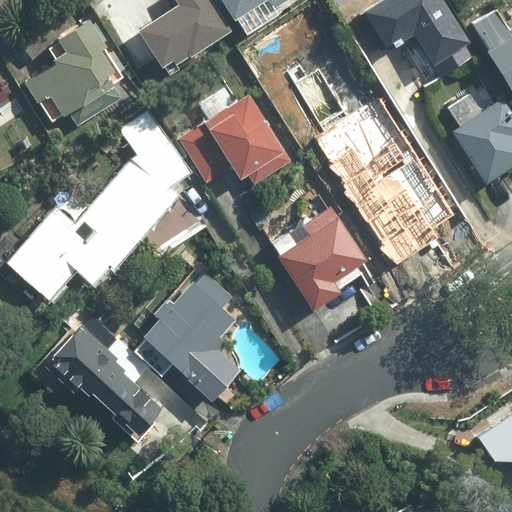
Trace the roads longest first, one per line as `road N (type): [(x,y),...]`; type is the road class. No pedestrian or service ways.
road 1 (residential): [(250,511),(253,470),(268,442),(404,350)]
road 2 (residential): [(404,350),(457,294),(511,259)]
